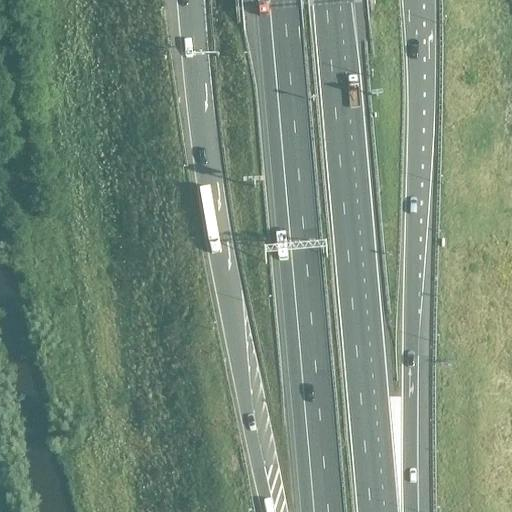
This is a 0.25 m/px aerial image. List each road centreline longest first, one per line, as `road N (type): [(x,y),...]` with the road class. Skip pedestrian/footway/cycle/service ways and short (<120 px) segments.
road 1 (motorway): [(190,0),(204,153),(266,511)]
road 2 (motorway): [(382,511),(331,0)]
road 3 (motorway): [(394,511),(418,315),(424,107),(413,0)]
road 4 (motorway): [(275,0),(320,511)]
road 5 (unclassified): [(28,181),(2,0)]
